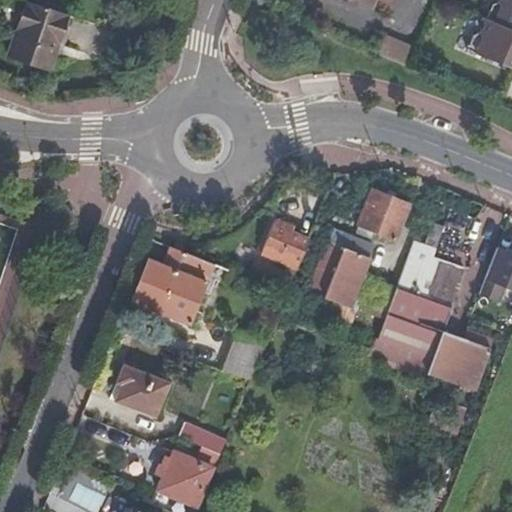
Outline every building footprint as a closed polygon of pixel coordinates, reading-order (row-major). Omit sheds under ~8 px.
[(511,0),(486,0),(479,2),(475,13),(511,29),(511,0)] [(9,53),(51,67),(68,15),(26,1),(9,53)] [(511,29),(475,13),(470,28),(460,32),(455,44),(511,68),(511,29)] [(50,69),(51,67),(9,53),(8,56),(50,69)] [(357,226),(393,240),(407,204),(371,190),(357,226)] [(435,249),(423,244),(415,241),(376,339),(428,359),(423,373),(470,392),(486,351),(440,332),(464,272),(456,269),(474,219),(451,210),(444,228),(435,249)] [(296,267),(310,235),(274,220),(261,253),(296,267)] [(431,223),(423,244),(435,249),(444,228),(431,223)] [(336,231),(331,244),(368,259),(372,246),(336,231)] [(511,243),(500,239),(479,292),(495,299),(501,286),(511,290),(511,243)] [(368,259),(331,244),(329,243),(320,266),(315,264),(306,289),(322,295),(321,298),(356,312),(367,278),(361,275),(368,259)] [(214,264),(210,263),(199,258),(184,252),(170,246),(163,265),(148,259),(133,299),(190,322),(202,293),(209,296),(215,280),(209,277),(214,264)] [(293,276),(252,259),(248,271),(288,288),(293,276)] [(236,333),(220,372),(248,383),(264,345),(236,333)] [(113,400),(155,416),(168,383),(123,366),(117,382),(120,383),(113,400)] [(177,437),(219,455),(224,441),(223,441),(182,424),(177,437)] [(166,494),(194,505),(210,467),(182,456),(166,494)]
